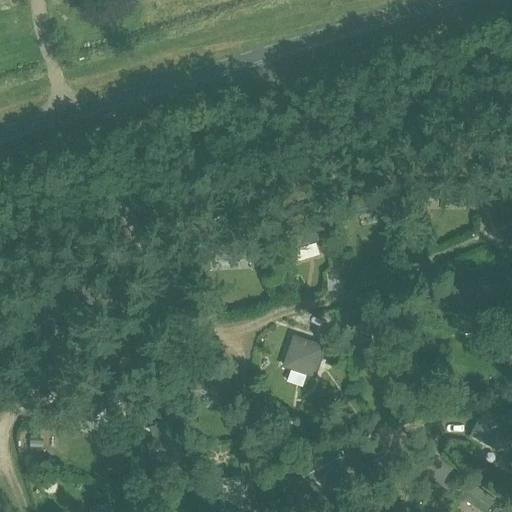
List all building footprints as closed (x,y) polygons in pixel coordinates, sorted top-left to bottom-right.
[(471,182),(427,181),(428,197),(472,198),(471,182)] [(394,185),(354,194),(358,210),(397,201),(394,185)] [(337,207),(328,210),(332,220),(340,216),(337,207)] [(316,224),(279,236),(283,249),(320,237),(316,224)] [(255,242),(211,243),(212,259),(256,257),(255,242)] [(313,271),(332,265),(327,252),(309,258),(313,271)] [(466,299),(468,309),(478,306),(477,305),(510,297),(504,271),(463,281),(468,299),(466,299)] [(116,280),(72,274),(70,290),(114,296),(116,280)] [(45,304),(2,297),(0,311),(0,312),(43,319),(45,304)] [(117,323),(116,314),(108,315),(109,323),(117,323)] [(409,320),(393,323),(396,337),(412,333),(409,320)] [(388,323),(371,327),(382,370),(399,366),(388,323)] [(283,363),(313,373),(323,343),(293,333),(283,363)] [(229,377),(186,383),(188,398),(231,393),(229,377)] [(112,389),(76,409),(84,423),(120,402),(112,389)] [(171,420),(155,424),(165,466),(181,462),(171,420)] [(511,438),(477,420),(470,436),(507,455),(511,446),(511,438)] [(43,438),(30,438),(30,449),(43,449),(43,438)] [(361,458),(376,452),(370,438),(355,443),(361,458)] [(346,466),(338,450),(302,469),(309,485),(346,466)] [(459,475),(450,488),(482,511),(485,511),(494,500),(459,475)] [(234,511),(199,488),(190,502),(204,511),(234,511)] [(504,511),(508,507),(501,501),(492,511),(504,511)]
